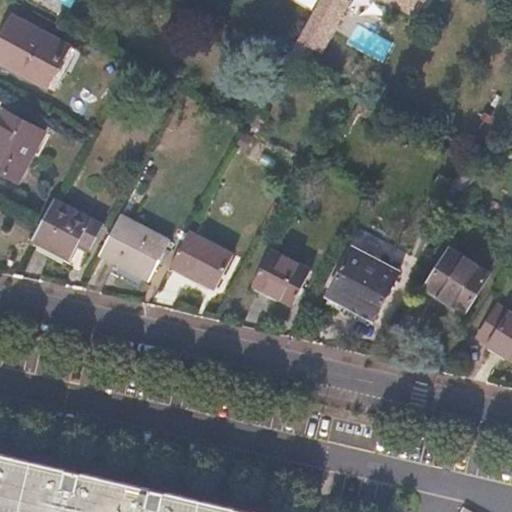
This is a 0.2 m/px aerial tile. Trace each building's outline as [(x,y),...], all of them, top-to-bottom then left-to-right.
[(332,12),(338,0),(321,0),(308,25),(317,30),(328,9),(332,12)] [(424,0),(386,0),(416,16),(424,0)] [(0,62),(48,87),(70,45),(14,15),(0,41),(0,62)] [(0,170),(20,181),(46,132),(4,110),(0,117),(0,170)] [(91,248),(103,224),(55,199),(33,239),(70,258),(79,242),(91,248)] [(149,280),(170,241),(121,215),(101,254),(149,280)] [(216,289),(234,255),(189,231),(171,265),(216,289)] [(375,321),(400,272),(353,247),(327,295),(375,321)] [(465,311),(489,273),(451,248),(427,287),(465,311)] [(293,307),(312,269),(272,249),(253,285),(293,307)] [(511,360),(511,312),(499,304),(477,338),(511,360)] [(258,511),(0,453),(0,510),(8,511),(258,511)]
